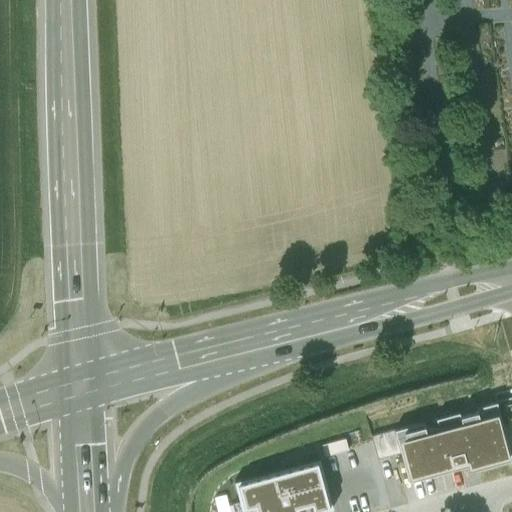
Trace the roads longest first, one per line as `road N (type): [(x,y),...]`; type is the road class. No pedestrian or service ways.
road 1 (secondary): [(80,388),(65,0)]
road 2 (secondary): [(103,511),(143,428),(277,338)]
road 3 (secondary): [(511,279),(277,338)]
road 4 (secondary): [(277,338),(80,388)]
road 5 (secondary): [(86,511),(80,388)]
